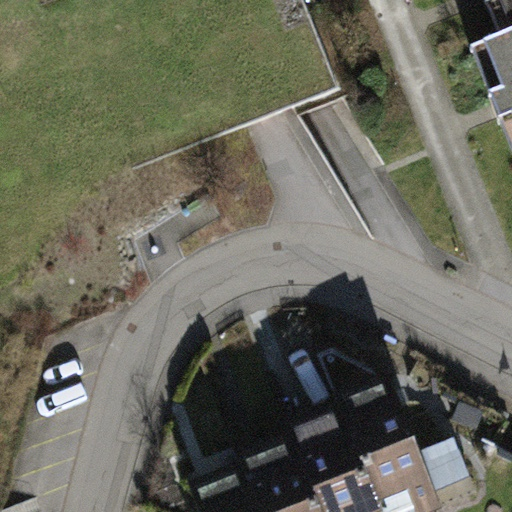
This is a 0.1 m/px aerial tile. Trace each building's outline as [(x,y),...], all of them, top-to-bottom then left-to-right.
[(0,0),(0,17),(37,4),(35,0),(0,0)] [(511,0),(480,0),(499,50),(511,45),(511,0)] [(511,45),(499,50),(478,58),(511,151),(511,45)] [(393,393),(339,413),(344,425),(378,511),(405,511),(435,500),(393,393)] [(378,511),(344,425),(291,445),(294,452),(317,511),(378,511)] [(317,511),(294,452),(241,473),(245,484),(255,511),(317,511)] [(255,511),(245,484),(192,505),(194,511),(255,511)]
